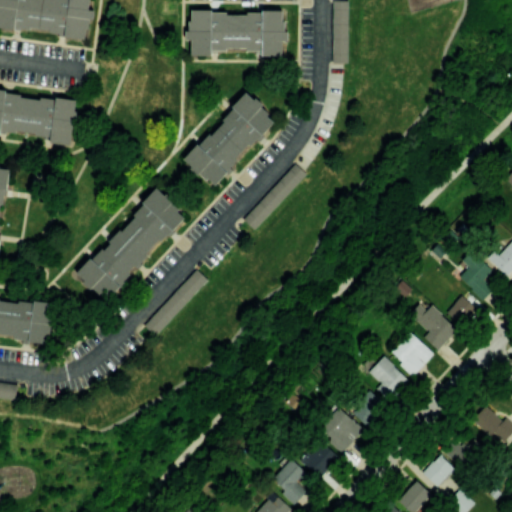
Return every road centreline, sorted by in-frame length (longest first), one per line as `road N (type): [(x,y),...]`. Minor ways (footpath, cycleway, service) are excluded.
road 1 (residential): [(0,368),(74,372),(98,355),(288,155),(307,131),(319,92),(323,0)]
road 2 (residential): [(338,511),(511,323)]
